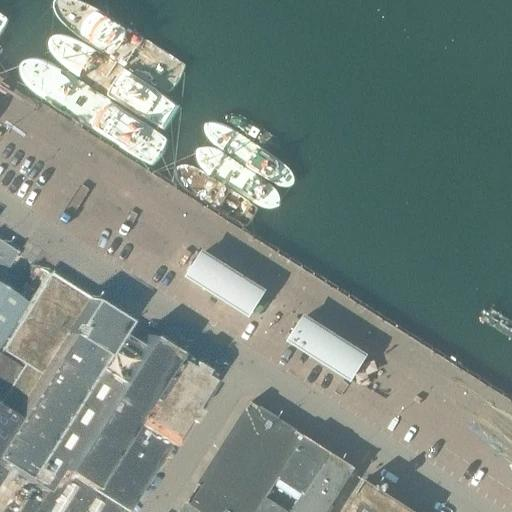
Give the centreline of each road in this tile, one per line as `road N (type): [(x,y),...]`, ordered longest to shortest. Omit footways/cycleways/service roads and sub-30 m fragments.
road 1 (unclassified): [(243,363),(0,208)]
road 2 (unclassified): [(478,511),(243,363)]
road 3 (unclassified): [(150,511),(243,363)]
